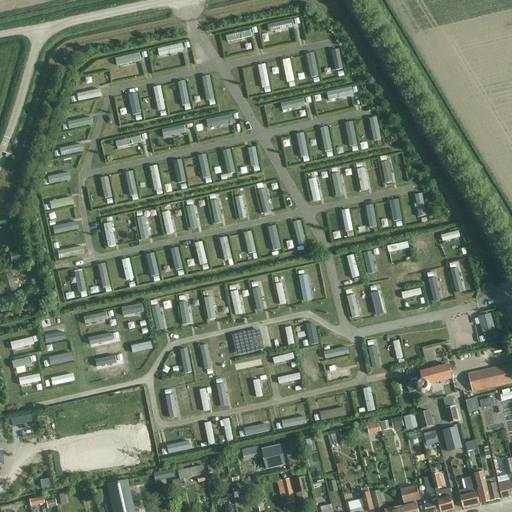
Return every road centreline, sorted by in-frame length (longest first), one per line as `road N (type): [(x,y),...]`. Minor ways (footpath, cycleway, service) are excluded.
road 1 (unclassified): [(511,281),(348,0)]
road 2 (unclassified): [(42,28),(168,0)]
